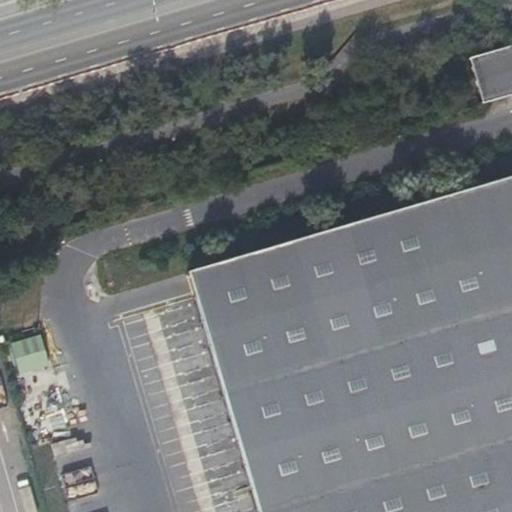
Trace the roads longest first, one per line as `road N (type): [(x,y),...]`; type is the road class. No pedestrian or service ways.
road 1 (secondary): [(0,82),(276,0)]
road 2 (secondary): [(145,0),(0,43)]
